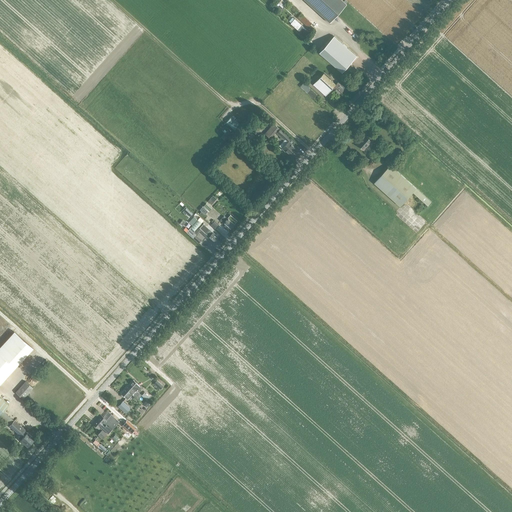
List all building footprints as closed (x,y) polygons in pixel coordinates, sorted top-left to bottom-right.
[(282,8),(286,3),(283,0),(280,0),(274,7),(281,12),(284,9),(282,8)] [(346,4),(341,0),(304,0),(329,23),(346,4)] [(308,27),(312,23),(301,13),(297,17),(308,27)] [(299,31),(304,27),(294,18),(294,19),(292,17),(289,21),(291,23),(290,23),(299,31)] [(342,72),(344,70),(351,76),(357,69),(350,63),(357,55),(334,36),(319,52),(342,72)] [(340,94),(345,88),(339,82),(337,84),(324,73),(313,84),(326,96),(333,88),(340,94)] [(314,99),(314,98),(317,95),(304,82),(300,86),(314,99)] [(259,108),(252,116),(255,119),(258,115),(261,118),(265,114),(259,108)] [(241,125),(231,116),(226,122),(236,131),(241,125)] [(299,150),(293,145),(295,143),(280,129),(281,129),(279,127),(279,128),(273,123),(264,133),(270,138),(276,131),(277,132),(276,133),(284,141),(285,139),(288,142),(282,148),(292,157),(299,150)] [(229,130),(228,129),(221,137),(226,141),(232,133),(230,132),(231,131),(229,129),(229,130)] [(246,143),(253,134),(250,131),(242,140),(246,143)] [(358,144),(364,150),(372,141),(374,143),(377,140),(371,135),(369,137),(366,135),(362,138),(363,139),(358,144)] [(401,205),(413,192),(416,189),(390,165),(375,182),(401,205)] [(416,188),(416,189),(413,192),(428,205),(432,201),(416,188)] [(213,195),(208,201),(211,205),(217,199),(213,195)] [(209,211),(212,208),(206,203),(203,206),(209,211)] [(205,215),(208,211),(202,206),(199,209),(205,215)] [(192,213),(186,207),(186,208),(185,207),(183,209),(184,210),(182,212),(185,214),(186,213),(187,215),(188,214),(190,216),(192,213)] [(230,215),(227,219),(225,217),(223,219),(224,221),(223,222),(231,229),(235,224),(234,224),(237,221),(230,215)] [(198,243),(201,240),(196,235),(197,234),(194,232),(195,231),(194,230),(203,220),(200,217),(197,220),(194,216),(189,222),(193,225),(186,232),(198,243)] [(213,222),(210,225),(215,229),(217,227),(216,226),(219,224),(215,220),(214,220),(213,219),(211,221),(213,222)] [(208,236),(209,236),(214,241),(218,237),(213,232),(203,223),(199,228),(198,227),(194,232),(197,234),(201,230),(208,236)] [(0,384),(32,348),(13,332),(0,346),(0,384)] [(133,380),(129,385),(137,392),(141,387),(133,380)] [(160,389),(164,386),(157,380),(154,383),(160,389)] [(26,381),(16,392),(23,398),(33,388),(26,381)] [(137,392),(129,385),(125,389),(131,394),(135,398),(139,393),(137,392)] [(131,394),(125,389),(121,393),(127,399),(131,394)] [(14,420),(3,410),(9,404),(0,396),(0,413),(11,424),(9,426),(20,436),(18,438),(28,446),(35,438),(27,432),(25,430),(14,420)] [(126,413),(131,408),(123,400),(118,406),(126,413)] [(101,416),(94,424),(93,424),(99,429),(101,428),(108,434),(119,422),(111,415),(107,419),(108,420),(107,421),(101,416)] [(127,420),(122,425),(131,433),(135,428),(127,420)]
